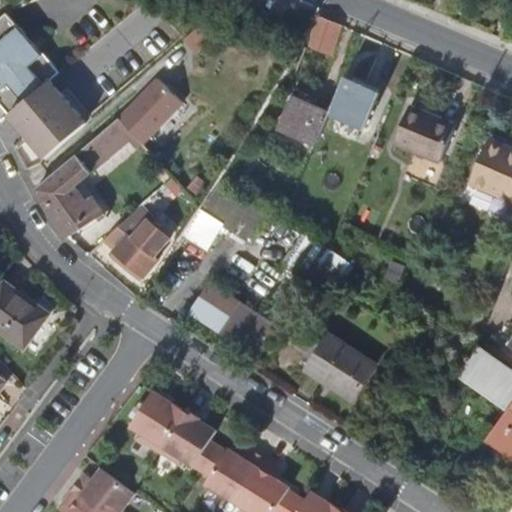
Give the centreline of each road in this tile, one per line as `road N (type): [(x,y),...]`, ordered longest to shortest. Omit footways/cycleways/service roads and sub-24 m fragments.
road 1 (residential): [(147,327),(414,497)]
road 2 (residential): [(13,511),(147,327)]
road 3 (residential): [(0,183),(42,250),(147,327)]
road 4 (residential): [(343,0),(511,70)]
